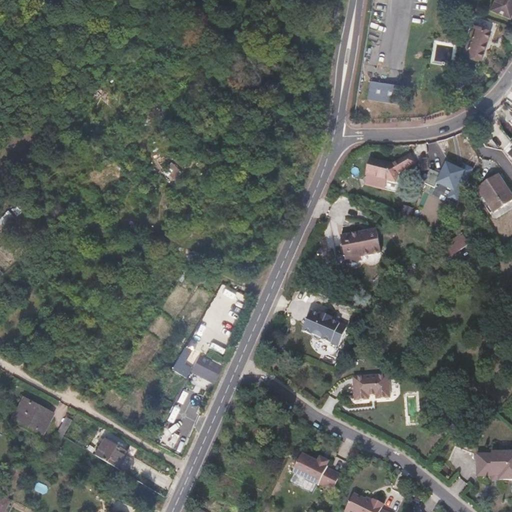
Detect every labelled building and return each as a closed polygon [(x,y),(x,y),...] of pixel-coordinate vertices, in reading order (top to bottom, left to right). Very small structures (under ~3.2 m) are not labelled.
[(511,3),(511,0),(490,0),(486,11),(504,19),(511,3)] [(461,55),(465,56),(474,27),(469,26),(461,55)] [(474,27),(465,56),(476,59),(486,31),(474,27)] [(402,87),(370,81),(367,99),(399,105),(402,87)] [(190,106),(195,100),(193,99),(192,99),(190,98),(186,102),(190,106)] [(480,145),(492,140),(487,128),(474,133),(480,145)] [(397,171),(414,161),(409,153),(391,163),(370,158),(366,173),(394,180),(397,171)] [(181,173),(171,163),(166,168),(176,178),(181,173)] [(491,183),(507,207),(511,202),(496,180),(491,183)] [(494,216),(507,207),(491,183),(478,193),(486,206),(483,208),(490,218),(494,215),(494,216)] [(63,205),(55,197),(49,202),(53,206),(52,207),(55,212),(63,205)] [(340,233),(345,253),(361,250),(361,253),(381,248),(376,226),(340,233)] [(361,250),(345,253),(347,260),(362,257),(361,253),(361,250)] [(208,286),(211,279),(204,275),(201,282),(208,286)] [(321,314),(310,310),(301,330),(337,345),(346,325),(331,319),(332,317),(321,312),(321,314)] [(184,364),(192,351),(185,347),(171,370),(183,376),(188,366),(184,364)] [(201,376),(209,360),(200,354),(191,371),(201,376)] [(214,382),(222,366),(209,360),(201,376),(210,380),(214,382)] [(188,366),(183,376),(186,378),(192,368),(188,366)] [(351,376),(353,400),(367,399),(367,395),(375,395),(375,399),(389,397),(387,374),(351,376)] [(40,437),(52,414),(24,399),(11,422),(26,430),(40,437)] [(241,407),(238,414),(250,420),(265,428),(270,419),(274,422),(276,419),(272,417),(273,413),(270,411),(268,415),(244,404),(243,408),(241,407)] [(160,423),(166,411),(159,408),(153,419),(160,423)] [(250,420),(238,414),(236,418),(248,424),(250,420)] [(65,417),(58,430),(64,433),(71,420),(65,417)] [(58,430),(52,441),(58,444),(64,433),(58,430)] [(166,437),(166,435),(158,431),(153,441),(161,445),(162,444),(166,437)] [(169,447),(172,440),(166,437),(162,444),(169,447)] [(117,468),(126,452),(104,438),(95,454),(117,468)] [(227,451),(215,445),(213,451),(225,457),(227,451)] [(492,476),(499,476),(499,480),(511,479),(511,451),(510,452),(510,449),(499,449),(499,452),(491,452),(491,454),(477,455),(477,476),(492,476)] [(318,484),(331,491),(339,475),(326,468),(327,467),(325,466),(328,462),(319,457),(317,462),(301,454),(292,473),(317,485),(318,484)] [(12,461),(10,465),(15,467),(19,457),(15,455),(12,461)] [(253,478),(260,463),(252,459),(245,474),(253,478)] [(271,483),(275,474),(269,471),(264,481),(271,483)] [(383,504),(372,499),(372,500),(371,502),(364,499),(353,493),(343,511),(385,511),(380,509),(383,504)] [(0,511),(4,511),(11,500),(0,494),(0,511)]
